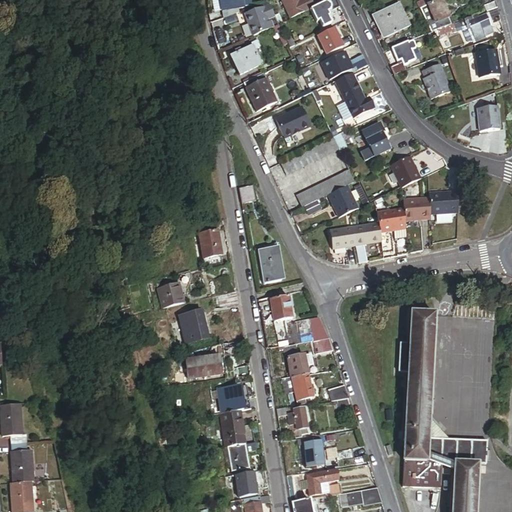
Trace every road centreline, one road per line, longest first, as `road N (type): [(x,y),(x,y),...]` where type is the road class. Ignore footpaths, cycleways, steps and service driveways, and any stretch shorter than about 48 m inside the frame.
road 1 (residential): [(278,511),(211,77)]
road 2 (residential): [(344,0),(408,119),(455,154),(511,171)]
road 3 (residential): [(316,283),(394,511)]
road 4 (residential): [(211,77),(316,283)]
road 5 (residential): [(316,283),(505,256)]
